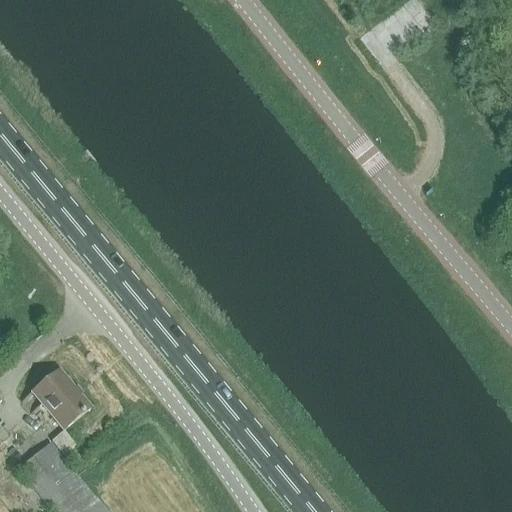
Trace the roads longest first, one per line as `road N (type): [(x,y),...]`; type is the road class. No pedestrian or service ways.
road 1 (primary): [(308,511),(0,137)]
road 2 (tertiary): [(511,327),(238,0)]
road 3 (unclassified): [(250,511),(0,194)]
road 4 (track): [(92,306),(17,372),(0,422)]
